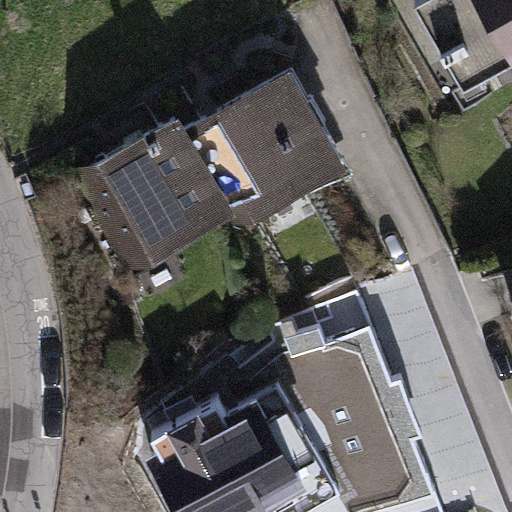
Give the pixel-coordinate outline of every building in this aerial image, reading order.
[(511,0),(427,0),(417,6),(464,86),(511,58),(511,0)] [(294,48),(191,109),(240,191),(251,209),(354,148),(294,48)] [(181,97),(67,167),(125,261),(240,191),(191,109),(181,97)] [(277,331),(356,511),(367,511),(441,480),(360,295),(277,331)] [(179,429),(152,444),(190,511),(226,511),(310,465),(260,377),(240,387),(244,394),(212,412),(202,395),(170,413),(179,429)]
